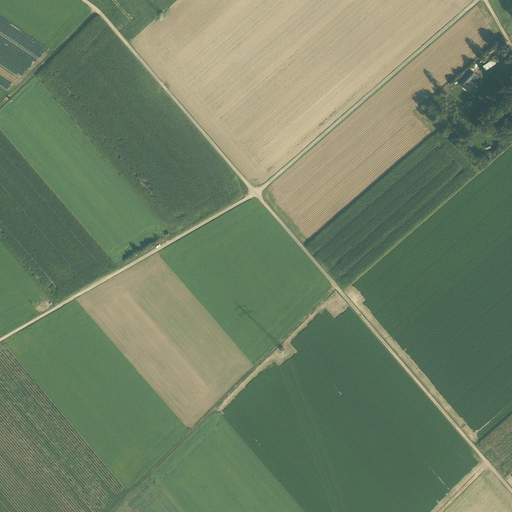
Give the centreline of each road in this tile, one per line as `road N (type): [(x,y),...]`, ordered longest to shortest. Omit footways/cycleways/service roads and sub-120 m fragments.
road 1 (track): [(511,491),(82,0)]
road 2 (track): [(477,0),(255,194),(0,339)]
road 3 (track): [(335,286),(108,511)]
road 4 (track): [(97,10),(0,107)]
